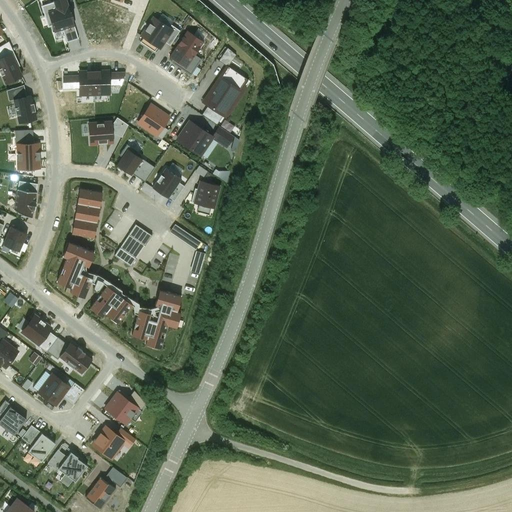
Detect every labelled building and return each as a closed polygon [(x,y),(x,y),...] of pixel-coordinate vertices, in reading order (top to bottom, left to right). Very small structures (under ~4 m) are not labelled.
[(68,5),(68,6),(65,0),(54,0),(53,0),(54,2),(56,9),(49,11),(53,25),(55,31),(63,28),(74,25),(68,5)] [(56,9),(54,2),(42,6),(48,27),(53,25),(49,11),(56,9)] [(92,32),(114,40),(124,15),(102,6),(92,32)] [(169,28),(153,17),(141,35),(143,37),(140,41),(155,51),(158,47),(160,49),(165,42),(173,30),(169,28)] [(74,25),(63,28),(67,42),(78,38),(74,25)] [(173,30),(165,42),(170,45),(180,31),(171,25),(169,28),(173,30)] [(195,55),(203,42),(186,30),(169,56),(175,60),(173,63),(184,70),(195,55)] [(0,47),(0,58),(12,53),(18,67),(20,66),(9,42),(0,47)] [(219,61),(227,67),(227,66),(228,67),(236,55),(227,48),(219,61)] [(0,58),(0,72),(1,76),(2,76),(6,84),(22,76),(18,67),(12,53),(0,58)] [(201,59),(195,55),(184,70),(191,75),(201,59)] [(227,67),(203,101),(208,105),(223,115),(227,118),(248,88),(244,86),(247,80),(228,67),(227,66),(227,67)] [(94,72),(94,95),(110,95),(110,85),(109,72),(109,71),(94,72)] [(79,96),(94,95),(94,72),(79,72),(79,75),(79,88),(79,96)] [(109,72),(110,85),(121,85),(125,74),(125,72),(109,72)] [(63,88),(79,88),(79,75),(63,76),(63,88)] [(14,100),(27,97),(24,85),(7,91),(9,101),(14,100)] [(18,115),(19,123),(36,119),(34,111),(35,111),(34,103),(33,104),(31,96),(27,97),(14,100),(16,107),(15,108),(17,116),(18,115)] [(157,135),(169,118),(150,105),(138,122),(157,135)] [(223,115),(208,105),(202,114),(217,124),(223,115)] [(212,136),(189,120),(176,139),(201,156),(213,138),(214,137),(212,136)] [(91,144),(112,142),(111,126),(103,126),(103,123),(97,124),(97,127),(90,127),(91,144)] [(214,137),(213,138),(226,147),(234,136),(219,126),(212,136),(214,137)] [(18,145),(33,144),(33,130),(15,131),(16,145),(18,145)] [(18,145),(18,153),(18,160),(19,160),(19,169),(39,168),(39,160),(40,160),(40,152),(38,152),(38,144),(33,144),(18,145)] [(132,173),(141,158),(128,150),(117,165),(131,174),(132,173)] [(154,167),(141,158),(132,173),(145,181),(154,167)] [(152,188),(168,198),(169,197),(179,182),(181,179),(166,168),(152,188)] [(19,181),(18,189),(36,192),(38,184),(19,181)] [(194,203),(214,208),(220,186),(199,181),(197,189),(195,188),(191,202),(194,202),(194,203)] [(179,182),(169,197),(174,200),(184,186),(179,182)] [(72,234),(94,238),(102,192),(80,188),(72,234)] [(18,189),(14,210),(32,218),(33,209),(35,210),(36,201),(35,201),(36,192),(18,189)] [(201,242),(175,224),(169,232),(195,250),(201,242)] [(131,266),(152,235),(135,225),(115,255),(131,266)] [(27,234),(11,226),(3,245),(13,249),(11,251),(18,254),(20,250),(25,252),(28,245),(23,243),(27,234)] [(85,298),(93,278),(80,273),(83,265),(88,267),(94,252),(69,242),(63,257),(66,258),(57,282),(71,288),(70,292),(85,298)] [(205,253),(196,251),(190,271),(199,274),(205,253)] [(113,290),(107,285),(90,308),(103,317),(105,313),(118,323),(132,305),(126,300),(124,302),(112,292),(113,290)] [(146,344),(161,348),(168,325),(176,328),(181,312),(177,311),(181,296),(159,290),(155,305),(160,307),(156,321),(145,318),(146,315),(138,313),(132,335),(147,339),(146,344)] [(50,328),(34,316),(23,331),(38,343),(47,331),(50,328)] [(57,338),(47,331),(38,343),(37,344),(47,351),(57,338)] [(58,359),(59,357),(68,345),(58,337),(57,338),(47,351),(58,359)] [(18,352),(2,340),(0,343),(0,363),(6,367),(18,352)] [(92,359),(70,342),(68,345),(59,357),(81,374),(92,359)] [(38,394),(55,406),(63,396),(70,387),(53,374),(38,394)] [(71,387),(70,387),(63,396),(73,404),(84,390),(75,383),(71,387)] [(109,402),(105,408),(126,424),(138,408),(130,402),(132,399),(119,390),(114,396),(115,397),(110,403),(109,402)] [(0,406),(0,418),(0,419),(10,406),(20,414),(22,413),(5,400),(0,406)] [(20,414),(10,406),(0,419),(0,424),(14,435),(26,419),(20,414)] [(22,438),(32,446),(42,433),(31,425),(22,438)] [(125,440),(106,426),(93,444),(112,457),(125,440)] [(55,443),(42,433),(32,446),(28,451),(42,462),(55,443)] [(58,468),(67,457),(58,450),(48,463),(57,470),(59,469),(58,468)] [(78,457),(71,452),(67,457),(58,468),(59,469),(75,481),(87,466),(77,458),(78,457)] [(100,507),(116,489),(101,477),(86,496),(100,507)] [(33,511),(34,511),(17,498),(6,511),(33,511)]
